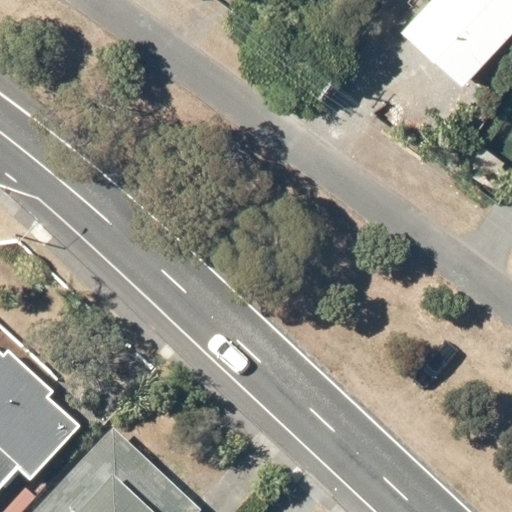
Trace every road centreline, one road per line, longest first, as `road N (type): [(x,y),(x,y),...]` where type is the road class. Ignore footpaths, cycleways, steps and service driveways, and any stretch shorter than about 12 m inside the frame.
road 1 (secondary): [(0,135),(176,279),(421,511)]
road 2 (residential): [(511,299),(99,0)]
